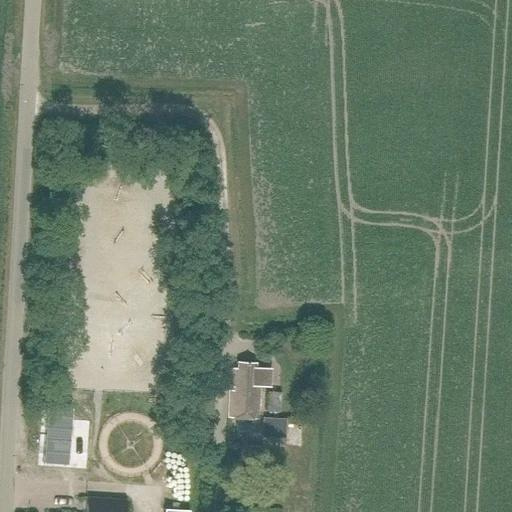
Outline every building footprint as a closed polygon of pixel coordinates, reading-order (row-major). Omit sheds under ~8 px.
[(259,385),(268,386),(269,368),(253,368),(254,362),(237,362),(237,368),(230,368),(228,417),(257,418),(259,385)] [(280,392),(267,391),(266,410),(279,411),(280,392)] [(76,472),(79,412),(55,411),(52,471),(76,472)] [(283,443),(284,419),(263,418),(261,442),(283,443)] [(125,511),(126,499),(87,497),(86,511),(125,511)]
